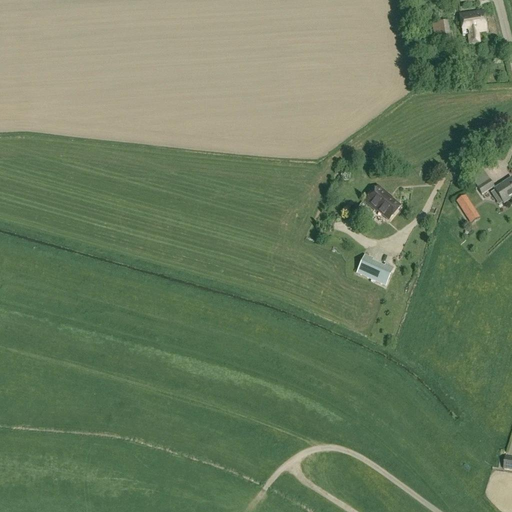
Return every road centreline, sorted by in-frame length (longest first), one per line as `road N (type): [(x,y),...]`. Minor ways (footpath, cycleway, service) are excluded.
road 1 (track): [(0,303),(269,381),(339,412),(388,445),(448,511)]
road 2 (track): [(285,466),(314,449),(340,449),(436,511)]
